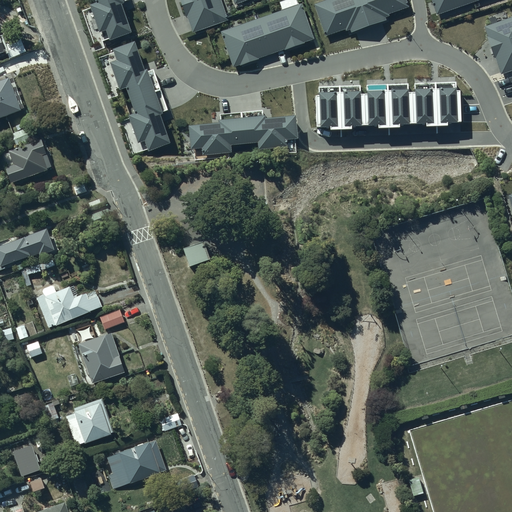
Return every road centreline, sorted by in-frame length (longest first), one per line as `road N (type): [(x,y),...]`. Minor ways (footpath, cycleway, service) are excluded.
road 1 (unclassified): [(234,511),(51,0)]
road 2 (residential): [(510,131),(472,74),(431,50),(382,52),(236,85),(200,78),(175,56),(154,0)]
